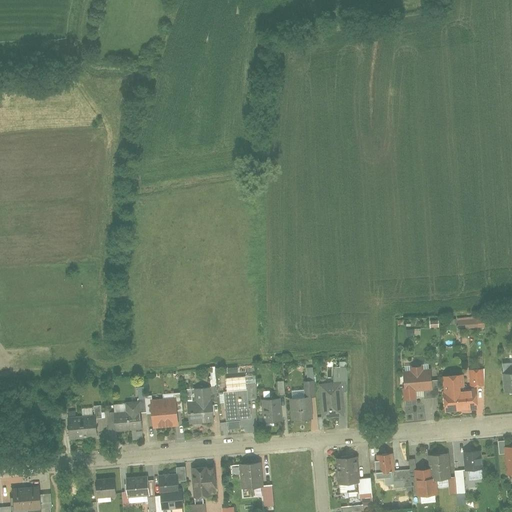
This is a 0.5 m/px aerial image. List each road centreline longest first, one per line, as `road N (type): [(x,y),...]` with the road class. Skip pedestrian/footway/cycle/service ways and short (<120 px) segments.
road 1 (residential): [(318,441),(0,470)]
road 2 (residential): [(511,423),(318,441)]
